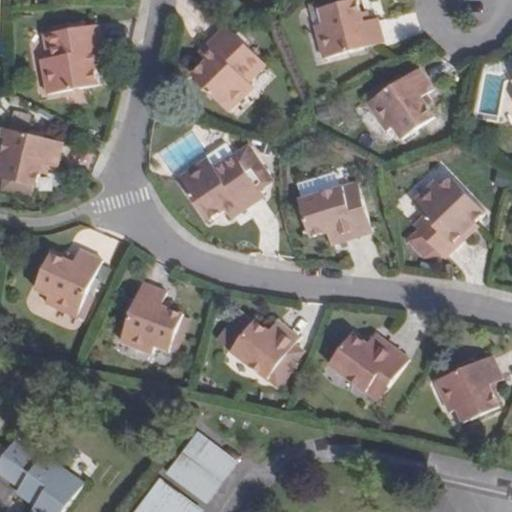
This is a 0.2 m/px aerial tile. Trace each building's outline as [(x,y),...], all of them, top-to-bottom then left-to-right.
[(317,9),(354,0),(327,0),(308,5),(314,27),(321,25),(317,9)] [(356,18),(358,18),(354,0),(317,9),(321,25),(314,27),(322,60),(380,46),(375,23),(367,25),(358,27),(356,18)] [(358,27),(367,25),(364,16),(358,18),(356,18),(358,27)] [(98,27),(50,35),(54,58),(45,60),(41,60),(47,95),(96,86),(92,65),(90,53),(101,51),(98,27)] [(230,29),(212,45),(219,53),(210,61),(195,76),(228,114),(254,89),(251,85),(246,80),(262,64),(230,29)] [(41,37),(45,60),(54,58),(50,35),(41,37)] [(203,54),(210,61),(219,53),(212,45),(203,54)] [(103,64),(101,51),(90,53),(92,65),(103,64)] [(267,70),(262,64),(246,80),(251,85),(267,70)] [(385,88),(367,99),(384,128),(392,124),(400,139),(433,120),(425,105),(421,107),(416,99),(425,94),(432,90),(420,70),(385,88)] [(367,99),(385,88),(382,82),(363,92),(367,99)] [(421,107),(425,105),(429,102),(425,94),(416,99),(421,107)] [(0,183),(38,193),(42,176),(38,174),(40,166),(49,168),(57,170),(63,147),(60,146),(47,143),(28,138),(30,132),(10,127),(9,134),(4,133),(0,147),(0,166),(4,168),(0,183)] [(48,138),(47,143),(60,146),(62,141),(48,138)] [(213,171),(235,159),(231,153),(210,165),(213,171)] [(237,162),(246,176),(251,172),(243,158),(237,162)] [(213,171),(210,165),(207,161),(177,179),(204,223),(221,213),(232,207),(237,216),(262,202),(246,176),(237,162),(235,159),(213,171)] [(38,174),(42,176),(46,177),(49,168),(40,166),(38,174)] [(438,228),(426,239),(447,261),(476,232),(468,225),(472,220),(477,224),(488,212),(454,178),(444,187),(439,182),(415,204),(427,218),(438,228)] [(350,203),(364,199),(360,182),(346,186),(350,203)] [(350,203),(346,186),(301,198),(310,237),(328,233),(336,231),(339,243),(372,235),(364,199),(350,203)] [(232,207),(221,213),(227,222),(237,216),(232,207)] [(438,228),(427,218),(416,228),(426,239),(438,228)] [(468,225),(476,232),(481,227),(477,224),(472,220),(468,225)] [(336,231),(328,233),(330,246),(339,243),(336,231)] [(81,254),(77,262),(73,270),(66,266),(67,263),(51,255),(35,290),(50,297),(47,305),(77,319),(103,265),(81,254)] [(70,258),(67,263),(66,266),(73,270),(77,262),(70,258)] [(171,357),(173,354),(185,324),(186,321),(169,315),(167,317),(159,313),(161,307),(165,298),(142,289),(120,346),(153,358),(156,351),(171,357)] [(170,311),(161,307),(159,313),(167,317),(169,315),(170,311)] [(191,326),(185,324),(173,354),(179,356),(191,326)] [(273,396),(286,379),(278,373),(293,354),(299,346),(284,334),(277,342),(271,337),(258,326),(229,359),(273,396)] [(277,329),(271,337),(277,342),(284,334),(277,329)] [(368,364),(375,352),(369,347),(361,359),(368,364)] [(368,364),(361,359),(348,348),(324,380),(361,407),(371,394),(383,403),(405,373),(375,352),(368,364)] [(302,360),(293,354),(278,373),(286,379),(302,360)] [(481,384),(490,379),(496,374),(482,354),(433,389),(452,417),(459,414),(468,427),(501,404),(491,390),(486,393),(481,384)] [(486,393),(491,390),(495,387),(490,379),(481,384),(486,393)] [(371,394),(361,407),(373,416),(383,403),(371,394)] [(15,434),(0,423),(0,456),(1,455),(27,473),(24,477),(44,492),(39,500),(56,511),(61,511),(93,469),(52,440),(48,444),(22,425),(15,434)] [(207,511),(239,458),(192,431),(145,511),(207,511)]
